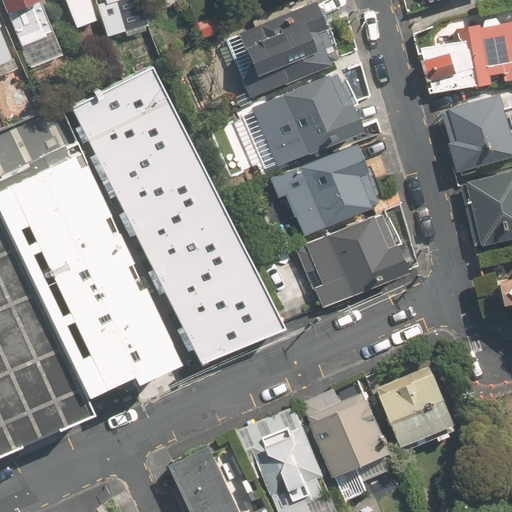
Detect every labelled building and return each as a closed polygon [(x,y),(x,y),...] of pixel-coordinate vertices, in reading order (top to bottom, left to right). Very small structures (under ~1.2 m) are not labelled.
[(37,0),(2,0),(32,68),(61,56),(37,0)] [(92,0),(61,0),(74,30),(101,20),(92,0)] [(134,0),(97,0),(110,37),(143,25),(134,0)] [(340,0),(297,0),(233,29),(248,63),(238,80),(247,101),(338,60),(320,22),(345,11),(340,0)] [(421,49),(430,95),(511,80),(511,18),(458,28),(461,42),(421,49)] [(0,20),(0,73),(20,64),(0,20)] [(274,320),(150,67),(68,107),(192,360),(274,320)] [(334,69),(262,102),(268,116),(244,127),(265,172),(361,128),(334,69)] [(511,117),(506,93),(442,109),(457,173),(511,160),(511,117)] [(183,357),(56,101),(0,125),(0,213),(94,402),(183,357)] [(352,143),(270,177),(278,197),(286,193),(301,231),(376,201),(352,143)] [(511,174),(463,183),(473,242),(511,235),(511,174)] [(371,213),(303,241),(327,300),(395,272),(371,213)] [(0,449),(91,406),(0,215),(0,449)] [(431,366),(377,391),(402,447),(457,422),(431,366)] [(334,388),(302,404),(344,503),(372,492),(368,483),(393,472),(386,456),(396,452),(366,382),(337,394),(334,388)] [(294,405),(240,430),(277,511),(336,511),(321,477),(327,474),(294,405)] [(511,421),(492,427),(511,491),(511,421)] [(244,511),(213,445),(170,465),(192,511),(244,511)]
